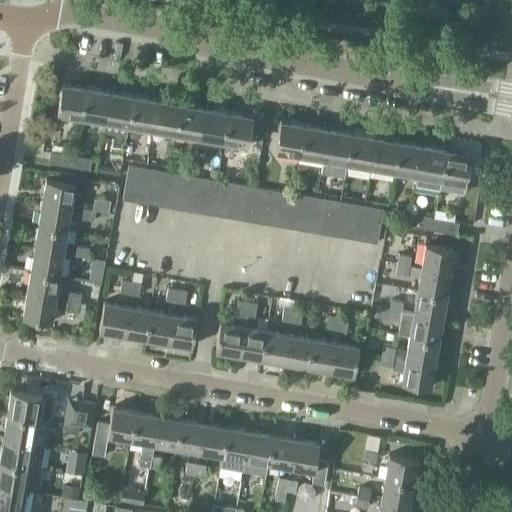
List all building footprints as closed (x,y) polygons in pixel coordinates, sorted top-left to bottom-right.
[(80,115),(85,87),(62,83),(57,111),(80,115)] [(104,120),(109,91),(85,87),(80,115),(104,120)] [(128,124),(133,95),(109,91),(104,120),(128,124)] [(152,128),(157,99),(133,95),(128,124),(152,128)] [(176,132),(181,103),(157,99),(152,128),(176,132)] [(200,136),(204,107),(181,103),(176,132),(200,136)] [(224,140),(228,111),(204,107),(200,136),(224,140)] [(224,140),(248,144),(253,115),(228,111),(224,140)] [(300,153),(305,124),(281,120),(275,149),(300,153)] [(323,157),(328,128),(305,124),(300,153),(323,157)] [(347,161),(352,132),(328,128),(323,157),(347,161)] [(372,165),(376,136),(352,132),(347,161),(372,165)] [(395,169),(400,141),(376,136),(372,165),(395,169)] [(419,173),(424,145),(400,141),(395,169),(419,173)] [(440,189),(442,177),(448,149),(424,145),(419,173),(417,185),(440,189)] [(440,189),(464,193),(471,153),(448,149),(442,177),(440,189)] [(69,166),(71,155),(50,151),(48,163),(69,166)] [(69,166),(90,170),(92,158),(71,155),(69,166)] [(140,166),(128,165),(122,199),(134,201),(140,166)] [(151,168),(140,166),(134,201),(146,203),(151,168)] [(163,170),(151,168),(146,203),(157,205),(163,170)] [(175,172),(163,170),(157,205),(169,207),(175,172)] [(73,183),(75,174),(55,171),(54,179),(73,183)] [(186,174),(175,172),(169,206),(180,209),(186,174)] [(198,176),(186,174),(180,209),(192,210),(198,176)] [(209,178),(198,176),(192,210),(203,212),(209,178)] [(42,199),(71,204),(75,183),(46,178),(42,199)] [(221,180),(209,178),(203,212),(215,215),(221,180)] [(232,182),(221,180),(215,215),(227,216),(232,182)] [(244,184),(232,182),(227,216),(238,218),(244,184)] [(256,186),(244,184),(238,218),(238,219),(250,221),(256,186)] [(267,188),(256,186),(250,220),(261,222),(267,188)] [(279,190),(267,188),(261,222),(273,224),(279,190)] [(290,192),(279,190),(273,224),(284,226),(290,192)] [(302,194),(290,192),(284,226),(296,228),(302,194)] [(313,196),(302,194),(296,228),(308,230),(313,196)] [(325,198),(314,196),(308,230),(319,232),(325,198)] [(337,200),(325,198),(319,232),(331,234),(337,200)] [(38,223),(67,228),(71,204),(42,199),(38,223)] [(348,202),(337,200),(331,234),(342,236),(348,202)] [(360,204),(348,202),(342,236),(354,238),(360,204)] [(371,206),(360,204),(354,238),(366,240),(371,206)] [(85,205),(83,216),(96,218),(98,208),(85,205)] [(383,208),(371,206),(366,240),(377,242),(383,208)] [(436,229),(439,218),(418,214),(416,226),(436,229)] [(457,233),(459,221),(439,218),(436,229),(457,233)] [(34,247),(63,251),(67,228),(38,223),(34,247)] [(79,241),(77,251),(90,254),(91,243),(79,241)] [(426,243),(422,266),(451,271),(455,248),(426,243)] [(30,270),(59,275),(63,251),(34,247),(30,270)] [(402,249),(400,259),(411,260),(413,251),(402,249)] [(400,259),(399,269),(410,270),(411,260),(400,259)] [(451,271),(422,266),(418,289),(447,294),(451,271)] [(91,267),(89,279),(102,281),(104,269),(91,267)] [(26,293),(55,298),(59,275),(30,270),(26,293)] [(132,286),(134,276),(124,275),(122,285),(132,286)] [(142,288),(144,278),(134,276),(132,286),(142,288)] [(178,294),(179,284),(169,283),(168,292),(178,294)] [(187,296),(189,286),(179,284),(178,294),(187,296)] [(71,287),(69,297),(82,299),(84,289),(71,287)] [(447,294),(418,289),(414,311),(414,312),(443,317),(447,294)] [(26,293),(22,317),(51,322),(55,298),(26,293)] [(248,306),(249,296),(239,295),(238,305),(248,306)] [(257,308),(259,298),(249,296),(248,306),(257,308)] [(69,297),(67,307),(80,309),(82,299),(69,297)] [(403,300),(390,298),(389,307),(401,309),(402,309),(403,300)] [(121,333),(126,305),(103,301),(99,330),(121,333)] [(294,314),(296,304),(286,303),(284,313),(294,314)] [(304,316),(306,306),(296,304),(294,314),(304,316)] [(144,337),(150,309),(126,305),(121,333),(144,337)] [(401,309),(389,307),(388,307),(380,306),(378,316),(399,319),(401,309)] [(168,341),(173,313),(150,309),(144,337),(168,341)] [(402,309),(401,309),(399,319),(397,332),(410,334),(410,335),(438,340),(443,317),(414,312),(414,311),(402,309)] [(339,323),(341,313),(331,311),(329,321),(339,323)] [(191,345),(196,317),(173,313),(168,341),(191,345)] [(349,324),(351,314),(341,313),(339,323),(349,324)] [(238,353),(243,325),(220,321),(215,349),(238,353)] [(260,357),(266,329),(243,325),(238,353),(260,357)] [(284,361),(289,332),(266,329),(260,357),(284,361)] [(307,365),(312,336),(289,332),(284,361),(307,365)] [(438,340),(410,335),(408,347),(405,346),(405,348),(383,344),(382,354),(434,363),(438,340)] [(331,369),(336,340),(312,336),(307,365),(331,369)] [(331,369),(354,373),(359,344),(336,340),(331,369)] [(434,363),(382,354),(380,363),(392,365),(392,368),(403,371),(402,381),(430,386),(434,363)] [(55,396),(11,389),(7,412),(38,417),(50,419),(51,419),(55,396)] [(69,399),(65,421),(80,424),(91,425),(95,403),(69,399)] [(131,439),(136,410),(112,406),(110,423),(98,421),(92,454),(104,456),(108,435),(131,439)] [(151,463),(154,443),(159,414),(136,410),(131,439),(144,441),(140,462),(151,463)] [(7,412),(2,436),(34,441),(46,443),(50,419),(38,417),(7,412)] [(154,443),(176,447),(181,418),(159,414),(154,443)] [(176,447),(200,451),(205,422),(181,418),(176,447)] [(80,424),(65,421),(63,432),(78,434),(80,424)] [(222,455),(227,426),(205,422),(200,451),(222,455)] [(250,430),(227,426),(222,455),(221,464),(244,469),(250,430)] [(273,434),(250,430),(244,469),(267,474),(273,434)] [(269,463),(293,467),(298,438),(275,434),(269,463)] [(2,436),(0,450),(0,459),(42,467),(46,443),(34,441),(2,436)] [(316,459),(320,442),(298,438),(293,467),(314,470),(312,482),(324,484),(328,461),(316,459)] [(77,448),(74,468),(83,470),(86,450),(77,448)] [(377,451),(365,449),(364,459),(375,461),(377,451)] [(389,454),(385,474),(414,479),(418,459),(389,454)] [(197,471),(199,458),(190,457),(188,469),(197,471)] [(208,460),(199,458),(197,471),(205,473),(208,460)] [(0,459),(0,484),(26,489),(33,490),(38,491),(42,467),(0,459)] [(181,471),(180,482),(187,483),(189,473),(181,471)] [(287,499),(289,488),(291,474),(281,472),(277,497),(287,499)] [(291,474),(289,488),(298,489),(300,476),(291,474)] [(385,474),(381,497),(410,502),(414,479),(385,474)] [(78,497),(80,484),(65,482),(63,495),(78,497)] [(26,489),(0,484),(0,508),(19,511),(29,511),(33,490),(26,489)] [(360,484),(359,493),(371,495),(373,486),(360,484)] [(145,493),(124,490),(123,497),(144,500),(145,493)] [(359,493),(357,503),(370,504),(371,495),(359,493)] [(381,497),(378,511),(408,511),(410,502),(381,497)] [(104,511),(106,503),(94,501),(92,511),(104,511)]
